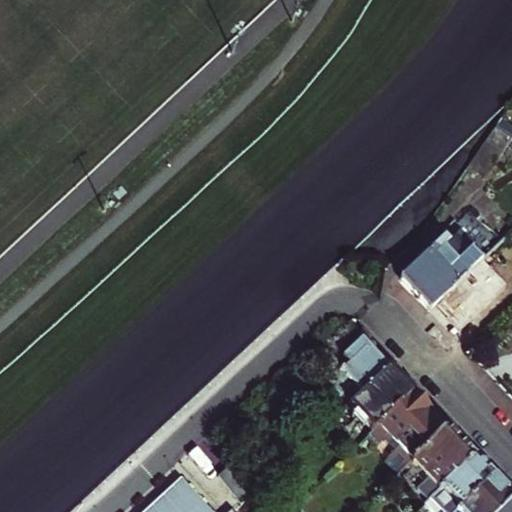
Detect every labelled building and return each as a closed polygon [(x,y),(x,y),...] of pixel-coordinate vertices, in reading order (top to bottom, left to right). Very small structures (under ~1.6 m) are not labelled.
[(432,307),(477,264),(466,253),(472,247),(461,235),(448,246),(442,240),(398,282),(426,312),(432,307)] [(477,264),(432,307),(457,333),(504,289),(479,262),(477,264)] [(326,383),(350,408),(388,372),(361,343),(343,360),(336,371),(337,373),(326,383)] [(372,431),(410,395),(388,372),(350,408),(372,431)] [(407,468),(445,432),(410,395),(372,431),(367,437),(376,447),(383,440),(394,452),(387,459),(385,461),(399,476),(407,468)] [(424,509),(473,462),(445,432),(407,468),(410,471),(425,486),(418,493),(419,503),(424,509)] [(376,447),(387,459),(394,452),(383,440),(376,447)] [(460,511),(492,482),(473,462),(424,509),(420,511),(460,511)] [(251,497),(228,469),(217,478),(240,506),(251,497)] [(401,480),(418,511),(420,511),(424,509),(419,503),(418,493),(425,486),(410,471),(401,480)] [(231,511),(209,511),(180,480),(145,511),(232,511),(231,511)] [(502,511),(511,504),(511,502),(492,482),(460,511),(502,511)]
